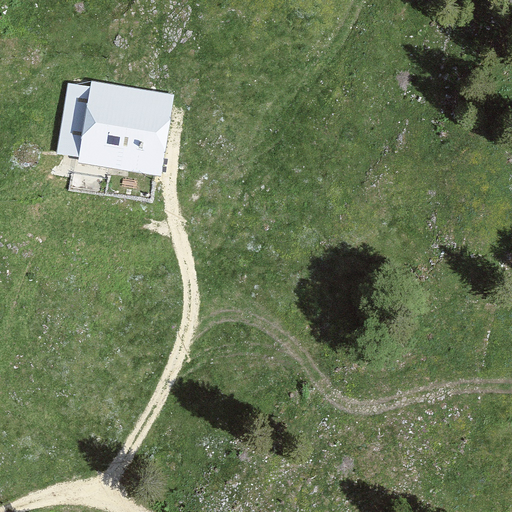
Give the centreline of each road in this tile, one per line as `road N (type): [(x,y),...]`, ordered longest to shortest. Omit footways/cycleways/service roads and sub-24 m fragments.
road 1 (track): [(96,495),(175,373),(195,306),(172,204)]
road 2 (track): [(127,511),(96,495),(43,499),(10,511)]
